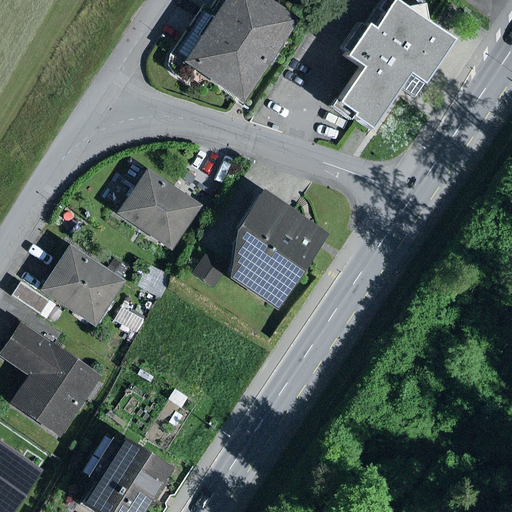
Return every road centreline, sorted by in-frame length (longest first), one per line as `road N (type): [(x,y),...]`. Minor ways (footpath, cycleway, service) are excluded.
road 1 (primary): [(409,198),(202,511)]
road 2 (residential): [(409,198),(115,101)]
road 3 (residential): [(115,101),(67,153),(0,256)]
road 4 (primary): [(511,49),(409,198)]
